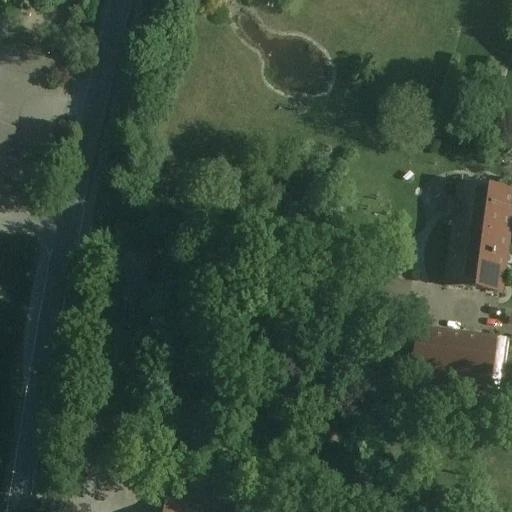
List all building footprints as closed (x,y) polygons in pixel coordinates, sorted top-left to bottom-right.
[(0,178),(14,117),(0,114),(0,178)] [(511,206),(511,194),(457,187),(442,288),(499,296),(511,206)] [(508,343),(416,329),(408,385),(499,399),(508,343)] [(167,380),(153,378),(151,388),(165,390),(167,380)] [(185,511),(186,506),(164,501),(161,511),(185,511)]
